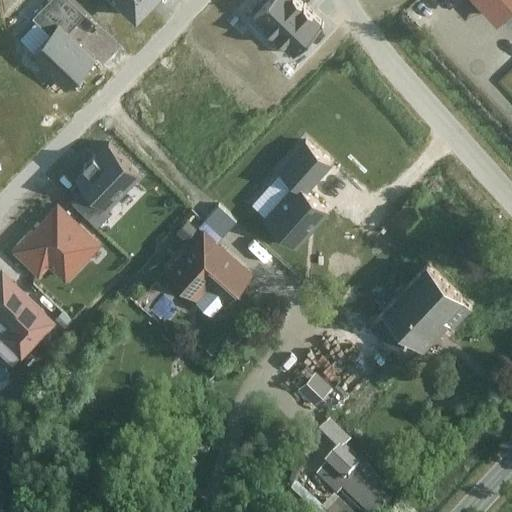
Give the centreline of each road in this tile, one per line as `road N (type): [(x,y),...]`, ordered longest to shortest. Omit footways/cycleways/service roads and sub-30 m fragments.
road 1 (residential): [(198,0),(0,212)]
road 2 (residential): [(511,192),(344,0)]
